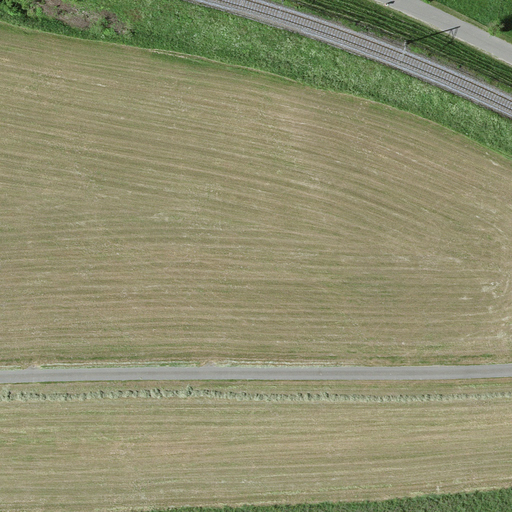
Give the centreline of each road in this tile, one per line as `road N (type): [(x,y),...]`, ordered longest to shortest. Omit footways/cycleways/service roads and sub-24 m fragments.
road 1 (unclassified): [(0,376),(511,368)]
road 2 (unclassified): [(391,0),(511,52)]
